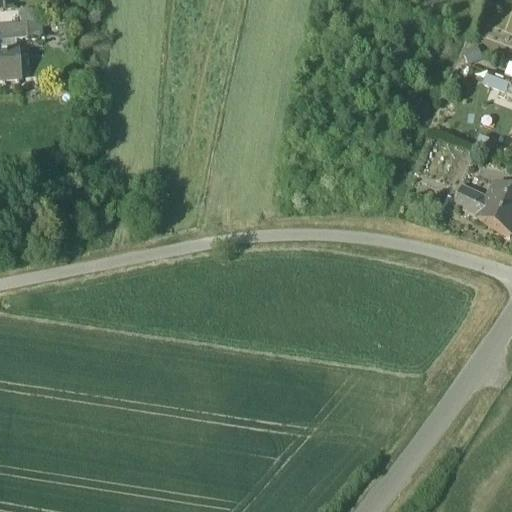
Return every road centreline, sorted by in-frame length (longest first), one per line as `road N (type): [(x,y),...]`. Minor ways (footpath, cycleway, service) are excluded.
road 1 (track): [(511,276),(408,250),(263,235),(0,284)]
road 2 (unclassified): [(367,511),(511,310)]
